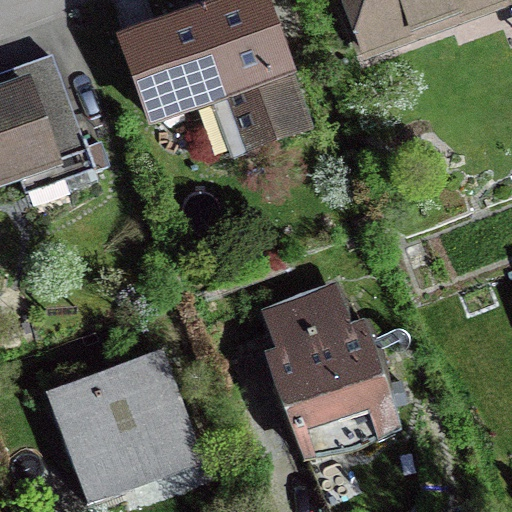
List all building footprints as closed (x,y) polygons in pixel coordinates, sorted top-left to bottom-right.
[(228,153),(232,163),(316,133),(279,29),(295,24),(286,0),(222,0),(115,38),(149,132),(198,114),(214,158),(228,153)] [(511,0),(340,0),(365,66),(447,37),(445,32),(453,29),(459,45),(511,26),(505,11),(510,9),(511,13),(511,0)] [(0,75),(0,193),(21,186),(25,197),(110,167),(101,143),(86,149),(53,56),(0,75)] [(314,218),(311,206),(299,209),(302,221),(314,218)] [(331,209),(319,216),(325,229),(338,223),(331,209)] [(378,447),(407,437),(368,322),(353,327),(338,284),(260,310),(275,354),(266,358),(303,468),(317,463),(308,438),(368,417),(378,447)] [(45,398),(89,510),(200,467),(194,450),(200,447),(163,352),(45,398)]
